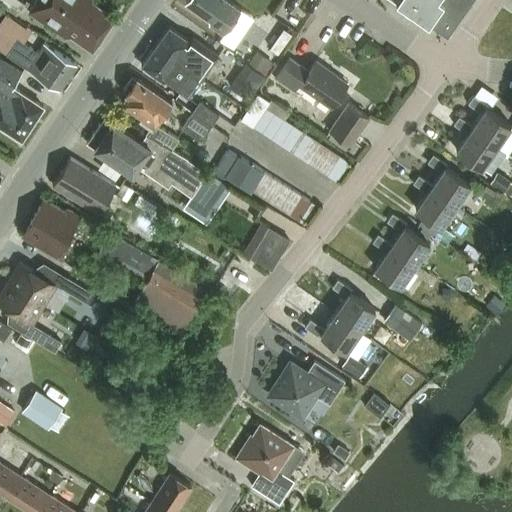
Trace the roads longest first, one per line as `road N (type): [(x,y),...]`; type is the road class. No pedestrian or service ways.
road 1 (residential): [(230,493),(193,454),(235,379),(242,326),(446,66)]
road 2 (secondary): [(0,226),(156,0)]
